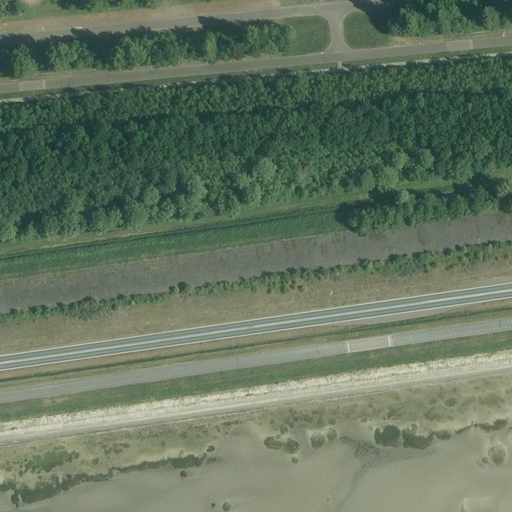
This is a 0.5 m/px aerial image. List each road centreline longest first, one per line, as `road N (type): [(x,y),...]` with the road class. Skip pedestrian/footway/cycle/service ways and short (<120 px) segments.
road 1 (unclassified): [(0,397),(511,324)]
road 2 (trunk): [(0,364),(511,292)]
road 3 (unclassified): [(0,89),(338,57)]
road 4 (unclassified): [(333,9),(0,41)]
road 5 (unclassified): [(338,57),(511,42)]
